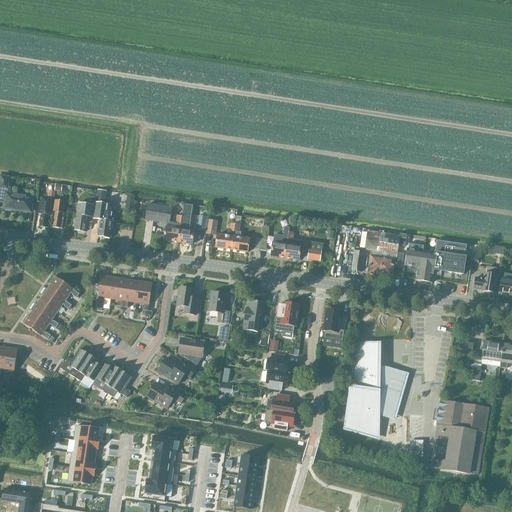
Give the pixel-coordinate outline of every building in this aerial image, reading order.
[(0,180),(0,187),(2,188),(0,197),(0,201),(6,202),(5,208),(14,210),(15,209),(32,211),(34,197),(10,193),(10,188),(8,188),(10,177),(1,176),(0,180)] [(40,200),(38,214),(41,214),(39,227),(49,228),(51,215),(50,215),(51,206),(53,207),(55,192),(49,191),(48,202),(40,200)] [(53,207),(52,212),(56,212),(53,227),(62,229),(65,214),(64,214),(66,202),(55,200),(54,207),(53,207)] [(96,203),(94,219),(100,220),(98,237),(110,238),(114,214),(108,213),(110,205),(105,204),(96,203)] [(77,213),(75,230),(86,232),(88,216),(93,217),(94,206),(79,204),(78,213),(77,213)] [(148,204),(146,220),(167,223),(166,227),(164,241),(178,243),(180,229),(182,216),(177,216),(176,223),(170,222),(172,208),(148,204)] [(180,229),(178,243),(192,245),(194,231),(189,231),(191,218),(193,206),(184,205),(182,216),(180,229)] [(200,216),(198,230),(204,231),(206,217),(200,216)] [(207,233),(217,235),(219,221),(209,220),(207,233)] [(218,235),(216,248),(232,251),(236,224),(231,224),(229,231),(228,231),(227,236),(218,235)] [(236,224),(232,251),(248,253),(250,239),(241,238),(241,233),(240,233),(241,225),(236,224)] [(273,242),(271,256),(285,258),(289,232),(290,228),(285,227),(284,236),(275,235),(273,242)] [(289,232),(285,258),(299,260),(302,242),(293,240),(294,233),(289,232)] [(368,232),(365,250),(372,251),(371,255),(368,274),(375,275),(374,280),(383,281),(384,276),(392,277),(393,269),(394,259),(397,259),(397,255),(400,237),(368,232)] [(407,249),(405,266),(418,268),(416,281),(433,283),(434,270),(463,275),(466,258),(465,258),(467,245),(437,241),(435,253),(424,252),(424,246),(409,244),(408,249),(407,249)] [(310,243),(308,259),(320,261),(323,244),(310,243)] [(355,252),(352,271),(362,273),(365,253),(355,252)] [(476,278),(474,289),(482,290),(482,291),(495,293),(498,276),(500,276),(501,270),(490,268),(489,274),(486,274),(485,274),(484,279),(476,278)] [(501,280),(499,294),(511,295),(511,275),(505,274),(503,281),(501,280)] [(48,289),(65,301),(71,293),(73,295),(72,295),(77,298),(80,294),(73,290),(54,277),(49,284),(50,284),(51,285),(48,289)] [(102,277),(98,304),(103,304),(103,300),(103,298),(112,299),(114,280),(109,279),(110,278),(102,277)] [(114,280),(112,299),(120,301),(120,302),(119,302),(118,307),(123,307),(127,280),(119,279),(119,281),(114,280)] [(127,280),(123,307),(128,308),(129,304),(128,304),(128,302),(136,303),(139,284),(134,283),(134,281),(127,280)] [(139,284),(136,303),(145,304),(145,306),(144,306),(143,310),(148,311),(152,284),(144,283),(144,284),(139,284)] [(186,306),(185,313),(197,315),(199,299),(193,298),(194,289),(181,287),(178,305),(186,306)] [(40,301),(57,313),(63,304),(65,306),(64,307),(69,310),(72,306),(65,301),(48,289),(48,290),(46,289),(47,289),(46,288),(41,295),(42,296),(42,295),(43,296),(40,301)] [(213,292),(209,321),(219,322),(218,322),(230,324),(232,312),(225,311),(228,294),(213,292)] [(248,300),(243,330),(258,333),(262,303),(248,300)] [(32,313),(49,324),(56,329),(59,325),(54,321),(54,322),(52,321),(57,313),(40,301),(37,305),(36,305),(36,304),(35,304),(31,311),(33,312),(32,313)] [(285,305),(279,304),(275,330),(293,333),(294,326),(296,326),(299,305),(290,304),(290,305),(285,304),(285,305)] [(324,338),(343,341),(346,318),(340,317),(341,313),(336,312),(336,311),(327,310),(324,331),(325,331),(324,338)] [(48,340),(51,336),(46,333),(46,334),(44,332),(49,324),(32,313),(29,317),(28,316),(28,315),(23,322),(24,323),(24,324),(41,336),(41,335),(48,340)] [(230,329),(221,328),(219,340),(228,342),(230,329)] [(181,338),(179,354),(184,355),(184,357),(197,366),(207,352),(204,350),(205,342),(181,338)] [(483,359),(501,361),(504,343),(486,340),(483,359)] [(278,352),(279,344),(270,343),(269,351),(278,352)] [(500,367),(507,368),(508,362),(511,363),(511,344),(504,343),(501,361),(500,367)] [(347,428),(379,437),(379,412),(383,412),(383,413),(395,417),(407,374),(380,367),(380,344),(359,344),(347,428)] [(5,349),(2,369),(10,370),(10,372),(9,372),(8,376),(13,377),(16,357),(17,350),(9,348),(9,350),(5,349)] [(68,357),(64,362),(70,366),(69,366),(74,369),(70,375),(76,378),(90,356),(80,349),(73,360),(68,357)] [(268,360),(266,371),(268,371),(287,375),(289,363),(284,362),(285,356),(273,354),(272,360),(268,360)] [(90,356),(76,378),(81,382),(85,376),(90,379),(95,382),(97,378),(104,368),(99,365),(100,362),(90,356)] [(159,371),(179,384),(186,374),(192,378),(197,369),(182,360),(179,365),(168,358),(159,371)] [(104,368),(97,378),(102,382),(106,385),(102,391),(107,394),(108,394),(123,372),(113,365),(111,368),(106,364),(104,368)] [(474,368),(472,380),(480,381),(482,369),(481,369),(475,369),(474,368)] [(268,371),(267,383),(270,383),(269,389),(281,391),(282,385),(288,386),(289,375),(287,375),(268,371)] [(123,372),(108,394),(114,398),(117,392),(122,395),(127,398),(130,393),(125,389),(133,378),(123,372)] [(187,396),(173,386),(170,391),(157,383),(154,388),(151,389),(151,391),(148,396),(168,410),(174,400),(182,404),(187,396)] [(220,385),(219,392),(223,393),(224,389),(232,390),(233,387),(220,385)] [(269,400),(267,410),(293,415),(294,403),(289,403),(290,397),(278,395),(277,401),(273,400),(273,401),(269,400)] [(436,427),(437,427),(431,467),(445,469),(444,470),(448,470),(448,471),(478,476),(489,408),(440,400),(436,427)] [(267,410),(265,421),(272,423),(276,424),(275,430),(287,432),(288,426),(293,427),(295,415),(293,415),(267,410)] [(212,420),(214,413),(207,411),(205,418),(212,420)] [(76,426),(74,441),(76,441),(99,444),(100,438),(98,438),(100,430),(76,426)] [(154,437),(152,450),(154,450),(154,449),(172,452),(174,440),(154,437)] [(74,454),(96,457),(97,450),(98,450),(99,444),(76,441),(74,454)] [(154,450),(152,460),(175,463),(176,452),(172,452),(154,449),(154,450)] [(72,453),(70,467),(95,471),(96,465),(94,465),(96,457),(74,454),(72,453)] [(242,456),(240,466),(258,469),(259,458),(242,456)] [(152,460),(150,471),(173,474),(174,469),(175,463),(152,460)] [(240,466),(238,476),(256,479),(258,469),(240,466)] [(70,467),(68,481),(91,485),(93,477),(94,477),(95,471),(70,467)] [(149,481),(149,482),(167,484),(167,485),(171,485),(173,474),(150,471),(149,481)] [(238,476),(237,487),(255,489),(256,479),(238,476)] [(147,481),(145,494),(165,497),(167,485),(167,484),(149,482),(149,481),(147,481)] [(237,487),(235,497),(253,499),(255,489),(237,487)] [(4,489),(2,501),(20,503),(18,511),(30,511),(34,493),(4,489)] [(235,497),(234,507),(252,510),(253,499),(235,497)]
